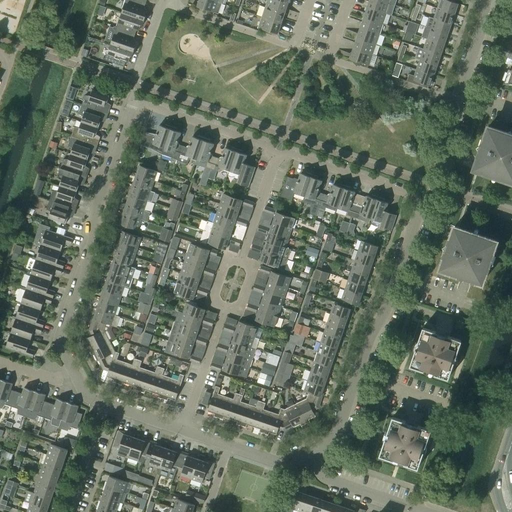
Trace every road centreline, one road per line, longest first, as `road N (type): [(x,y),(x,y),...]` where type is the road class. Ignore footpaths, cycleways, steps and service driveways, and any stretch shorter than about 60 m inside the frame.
road 1 (residential): [(420,208),(335,435),(304,455)]
road 2 (residential): [(70,368),(63,331),(128,102)]
road 3 (residential): [(460,105),(331,59),(349,0)]
road 4 (residential): [(311,0),(296,43),(287,45),(165,3)]
road 5 (residential): [(128,102),(275,154)]
road 6 (residential): [(275,154),(420,208)]
road 7 (residential): [(182,430),(221,313)]
